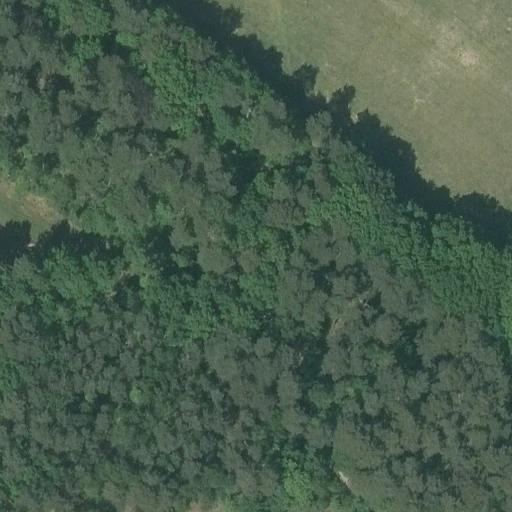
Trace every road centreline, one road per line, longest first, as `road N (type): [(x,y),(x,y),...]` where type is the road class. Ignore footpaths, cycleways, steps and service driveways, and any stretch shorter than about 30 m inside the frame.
road 1 (track): [(114,0),(511,287)]
road 2 (track): [(382,194),(345,231),(210,294),(189,295),(122,267)]
road 3 (track): [(511,364),(345,231)]
